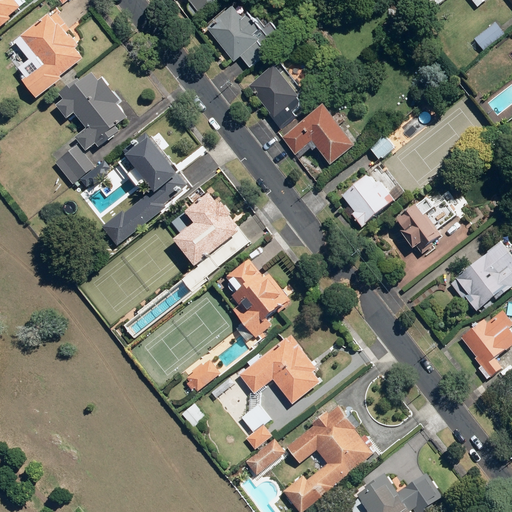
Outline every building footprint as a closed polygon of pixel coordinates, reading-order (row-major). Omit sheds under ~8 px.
[(0,0),(0,31),(17,18),(15,17),(27,8),(24,5),(29,1),(28,0),(0,0)] [(192,0),(195,3),(189,8),(192,11),(199,21),(225,0),(192,0)] [(244,57),(252,69),(272,55),(269,50),(287,37),(276,22),(270,27),(260,13),(256,15),(245,0),(243,0),(209,25),(211,27),(237,62),(244,57)] [(411,0),(425,16),(443,0),(411,0)] [(25,37),(41,57),(28,68),(34,75),(26,81),(41,99),(66,79),(64,77),(87,59),(80,49),(85,44),(59,12),(54,16),(53,15),(25,37)] [(507,33),(498,22),(477,39),(487,50),(507,33)] [(278,62),(251,84),(282,122),(309,100),(278,62)] [(132,116),(98,73),(63,101),(98,144),(132,116)] [(361,144),(330,104),(288,136),(301,153),(319,140),(336,163),(361,144)] [(374,144),(384,156),(399,144),(389,132),(374,144)] [(180,175),(183,173),(154,137),(130,156),(155,188),(105,227),(120,247),(192,190),(180,175)] [(96,166),(80,146),(64,159),(80,179),(96,166)] [(368,221),(398,198),(377,172),(348,194),(368,221)] [(172,226),(201,264),(245,230),(217,193),(172,226)] [(423,246),(444,233),(425,204),(404,218),(423,246)] [(511,252),(502,241),(455,282),(479,309),(511,280),(511,252)] [(287,303),(251,258),(225,279),(261,324),(287,303)] [(491,367),(511,349),(511,323),(502,311),(468,339),(491,367)] [(330,379),(296,334),(243,373),(257,392),(277,377),(296,403),(330,379)] [(191,377),(201,390),(223,373),(213,360),(191,377)] [(237,383),(232,377),(214,391),(218,398),(237,383)] [(331,463),(291,494),(304,511),(380,454),(373,445),(375,444),(358,421),(344,402),(289,444),(303,463),(321,450),(331,463)] [(197,403),(185,413),(196,427),(209,417),(197,403)] [(250,437),(257,448),(275,436),(267,425),(250,437)] [(249,463),(260,476),(288,452),(277,439),(249,463)] [(365,511),(421,511),(444,496),(429,474),(403,492),(389,472),(359,493),(370,508),(365,511)]
